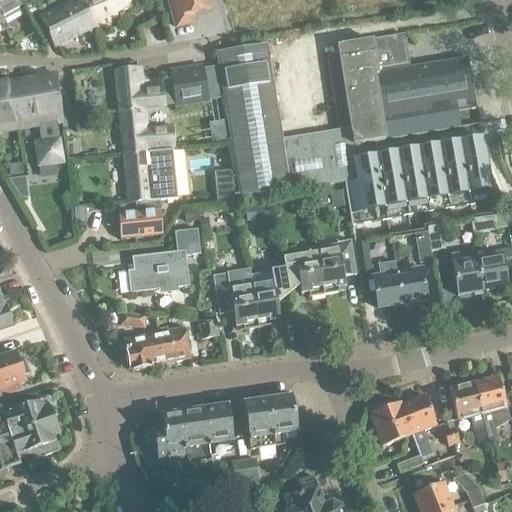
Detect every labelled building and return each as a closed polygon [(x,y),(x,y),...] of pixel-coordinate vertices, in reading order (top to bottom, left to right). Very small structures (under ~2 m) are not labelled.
[(0,0),(0,20),(5,31),(8,29),(4,21),(23,11),(22,9),(33,2),(31,0),(0,0)] [(89,33),(95,31),(80,0),(77,0),(40,17),(54,47),(88,31),(89,33)] [(80,0),(95,31),(116,21),(113,14),(129,7),(125,0),(80,0)] [(167,0),(175,29),(194,24),(192,14),(211,9),(208,0),(167,0)] [(373,41),(336,47),(337,55),(340,71),(376,65),(378,76),(410,70),(410,69),(404,37),(404,35),(373,41)] [(267,46),(217,54),(241,204),(294,196),(293,192),(345,184),(357,182),(352,148),(348,129),(340,71),(337,55),(326,57),(338,131),(282,140),(267,46)] [(376,65),(340,71),(348,129),(352,148),(385,142),(383,126),(458,113),(476,110),(467,59),(410,69),(410,70),(378,76),(376,65)] [(112,71),(117,114),(147,111),(165,109),(163,88),(144,90),(142,68),(112,71)] [(202,68),(186,70),(192,106),(208,103),(202,68)] [(169,73),(175,108),(192,106),(186,70),(169,73)] [(0,132),(16,130),(16,131),(62,124),(56,76),(8,84),(7,82),(0,82),(0,132)] [(147,111),(117,114),(121,156),(175,151),(172,125),(148,127),(147,111)] [(350,216),(490,192),(481,140),(356,158),(359,182),(357,182),(345,184),(346,191),(349,207),(350,216)] [(144,161),(123,164),(127,204),(141,204),(141,211),(113,212),(115,230),(167,227),(165,204),(182,203),(183,197),(175,197),(171,153),(144,156),(144,161)] [(22,164),(9,166),(10,177),(23,175),(22,164)] [(25,178),(9,180),(15,190),(26,188),(25,178)] [(333,210),(349,207),(346,191),(331,193),(333,210)] [(314,198),(316,207),(328,205),(326,196),(314,198)] [(273,219),(271,206),(245,209),(247,222),(273,219)] [(86,222),(85,209),(74,210),(75,224),(86,222)] [(185,224),(198,222),(196,209),(183,211),(185,224)] [(202,233),(210,231),(207,216),(199,218),(202,233)] [(494,218),(470,222),(473,235),(496,231),(494,218)] [(427,229),(428,233),(431,253),(445,250),(441,226),(427,229)] [(127,272),(130,295),(158,291),(158,295),(178,293),(178,289),(189,288),(185,257),(200,256),(197,231),(174,233),(176,253),(131,259),(133,272),(127,272)] [(415,235),(420,265),(432,263),(431,253),(428,233),(415,235)] [(337,248),(316,251),(324,297),(339,294),(338,289),(345,288),(343,278),(357,276),(351,243),(337,245),(337,248)] [(366,243),(354,245),(359,275),(372,273),(366,243)] [(488,258),(479,260),(484,293),(509,289),(506,271),(511,269),(511,250),(488,254),(488,258)] [(309,299),(324,297),(316,251),(296,255),(295,252),(281,255),(284,272),(286,272),(288,288),(299,286),(300,295),(308,294),(309,299)] [(459,297),(484,293),(479,260),(477,260),(475,251),(463,253),(465,262),(454,264),(459,297)] [(378,310),(403,306),(398,275),(397,275),(395,263),(378,266),(380,278),(373,279),(378,310)] [(213,276),(218,315),(231,313),(234,329),(235,333),(259,329),(249,270),(213,276)] [(423,271),(398,275),(403,306),(428,301),(423,271)] [(273,280),(252,283),(260,331),(275,329),(274,323),(282,322),(278,295),(289,293),(288,288),(286,272),(284,272),(272,273),(273,280)] [(0,309),(0,330),(12,327),(6,308),(3,308),(0,309)] [(146,318),(122,315),(121,327),(145,329),(146,318)] [(218,338),(216,322),(199,321),(202,341),(218,338)] [(167,329),(156,332),(162,366),(190,360),(184,329),(168,332),(167,329)] [(129,372),(162,366),(156,332),(144,334),(144,336),(123,341),(129,372)] [(25,383),(22,376),(28,375),(22,357),(16,359),(14,352),(0,357),(0,396),(21,390),(20,385),(25,383)] [(498,378),(474,384),(488,441),(488,442),(498,440),(495,431),(510,422),(506,409),(498,378)] [(458,421),(470,418),(476,444),(488,441),(474,384),(450,390),(458,421)] [(398,407),(410,437),(411,436),(420,458),(420,457),(421,460),(432,455),(423,432),(437,427),(425,396),(402,405),(398,407)] [(292,398),(243,405),(250,451),(284,446),(282,436),(297,433),(294,410),(299,407),(298,399),(292,398)] [(0,415),(2,415),(9,435),(53,419),(48,404),(42,406),(41,401),(26,406),(23,403),(13,406),(13,410),(1,413),(0,409),(0,415)] [(382,447),(410,437),(398,407),(402,405),(401,403),(370,415),(382,447)] [(203,411),(210,457),(219,456),(217,445),(232,443),(227,408),(203,411)] [(180,415),(187,460),(193,481),(203,478),(199,465),(211,463),(210,457),(203,411),(180,415)] [(153,443),(155,443),(159,465),(162,464),(171,494),(195,487),(193,481),(187,460),(180,415),(160,418),(162,432),(152,433),(150,434),(149,435),(148,437),(148,439),(148,440),(149,442),(150,442),(152,443),(153,443)] [(0,471),(20,465),(17,455),(29,451),(33,460),(58,452),(52,436),(59,434),(53,419),(9,435),(0,438),(0,471)] [(460,445),(453,422),(441,425),(448,448),(444,449),(448,465),(459,463),(458,462),(454,447),(460,445)] [(295,457),(283,450),(273,469),(286,475),(295,457)] [(463,455),(458,462),(459,463),(470,471),(475,464),(463,455)] [(408,462),(411,470),(424,466),(421,460),(420,457),(420,458),(408,462)] [(255,461),(243,462),(246,484),(249,483),(258,482),(255,461)] [(235,485),(235,487),(249,484),(249,483),(246,484),(243,462),(232,464),(235,485)] [(397,467),(400,475),(411,470),(408,462),(397,467)] [(507,462),(495,465),(499,481),(511,478),(507,462)] [(466,494),(469,502),(482,497),(478,489),(465,476),(452,481),(466,494)] [(285,511),(343,511),(342,506),(332,502),(324,505),(314,477),(299,483),(302,492),(285,499),(286,501),(282,503),(285,511)] [(171,494),(169,495),(174,510),(174,511),(196,511),(199,511),(198,508),(211,504),(203,478),(193,481),(195,487),(171,494)] [(444,483),(414,495),(420,511),(439,511),(453,507),(444,483)] [(252,502),(249,484),(235,487),(228,488),(230,505),(237,504),(252,502)] [(482,497),(469,502),(472,510),(473,511),(488,511),(488,505),(485,505),(482,497)]
